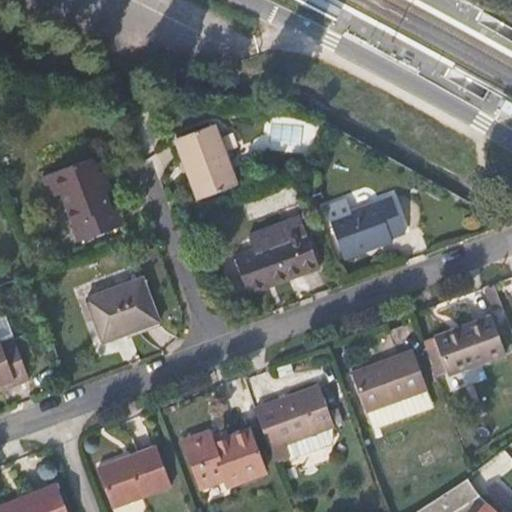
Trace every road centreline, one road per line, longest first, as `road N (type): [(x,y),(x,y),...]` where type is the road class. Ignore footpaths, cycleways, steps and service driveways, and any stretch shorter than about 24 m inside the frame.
road 1 (residential): [(511,242),(215,354)]
road 2 (residential): [(511,140),(414,82),(242,0)]
road 3 (residential): [(146,168),(215,354)]
road 4 (residential): [(215,354),(56,412)]
